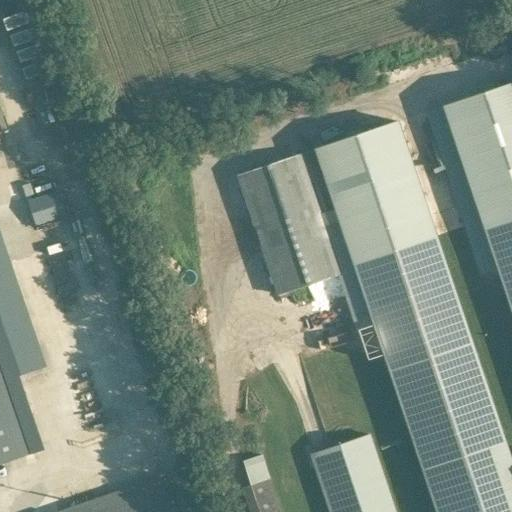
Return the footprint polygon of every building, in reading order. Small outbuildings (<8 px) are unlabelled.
[(435,141),(429,121),(422,124),(429,144),(435,141)] [(342,275),(326,225),(333,222),(329,211),(322,214),(311,183),(323,179),(313,149),(236,175),(277,296),(342,275)] [(69,383),(100,371),(91,346),(59,358),(69,383)] [(396,511),(371,434),(310,454),(329,511),(396,511)] [(281,511),(270,478),(242,488),(250,511),(281,511)] [(94,511),(91,502),(60,511),(172,511),(171,508),(158,511),(94,511)]
